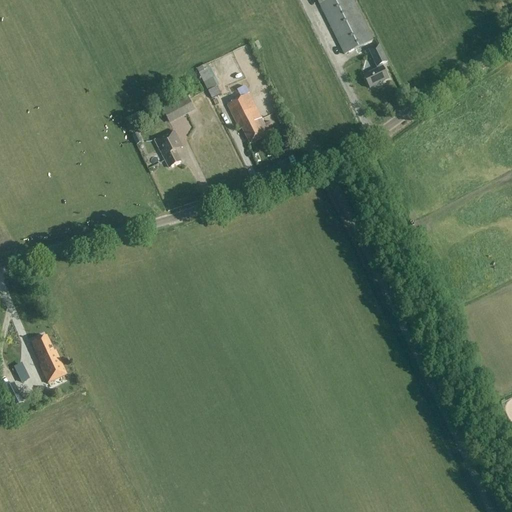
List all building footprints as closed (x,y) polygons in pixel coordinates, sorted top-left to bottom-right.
[(352,0),(316,0),(344,55),(373,41),(352,0)] [(368,51),(377,69),(388,63),(379,45),(368,51)] [(219,58),(206,64),(212,76),(224,70),(219,58)] [(221,96),(208,70),(206,65),(196,70),(210,101),(221,96)] [(389,80),(383,67),(364,76),(370,89),(389,80)] [(268,136),(260,120),(262,119),(249,95),(228,106),(240,130),(242,129),(250,145),(268,136)] [(188,97),(162,111),(170,125),(195,112),(188,97)] [(180,163),(175,152),(182,148),(173,132),(155,141),(169,168),(180,163)] [(138,135),(136,136),(133,137),(137,145),(142,143),(138,135)] [(305,153),(277,160),(278,165),(306,158),(305,153)] [(46,337),(31,344),(41,366),(39,367),(47,384),(66,375),(55,352),(53,353),(46,337)] [(6,395),(17,390),(13,383),(3,388),(6,395)]
